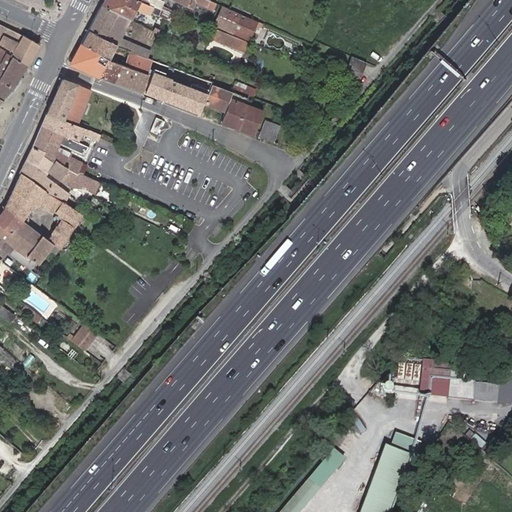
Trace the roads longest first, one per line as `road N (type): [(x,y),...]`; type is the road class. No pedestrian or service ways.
road 1 (motorway): [(510,0),(68,511)]
road 2 (motorway): [(117,511),(511,60)]
road 3 (residential): [(285,172),(0,502)]
road 4 (residential): [(50,64),(250,145),(285,172)]
road 5 (residential): [(439,0),(285,172)]
road 6 (residential): [(511,280),(470,247),(460,184),(467,164),(511,113)]
road 7 (secondary): [(50,64),(0,174)]
